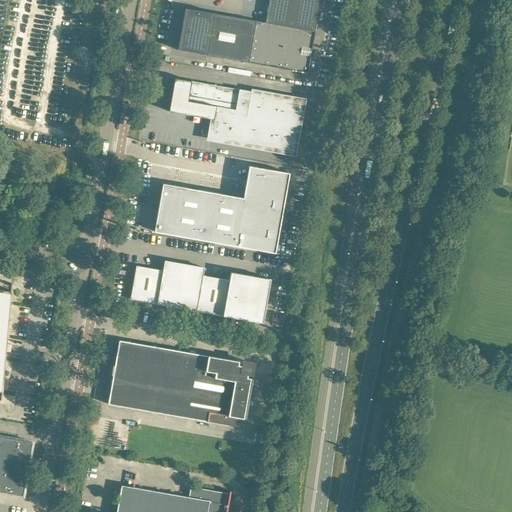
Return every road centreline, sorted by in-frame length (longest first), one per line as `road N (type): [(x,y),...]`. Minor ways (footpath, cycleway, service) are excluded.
road 1 (secondary): [(342,511),(376,332),(458,0)]
road 2 (secondary): [(401,0),(320,511)]
road 3 (unclassified): [(85,262),(130,0)]
road 4 (unclassified): [(43,511),(85,262)]
